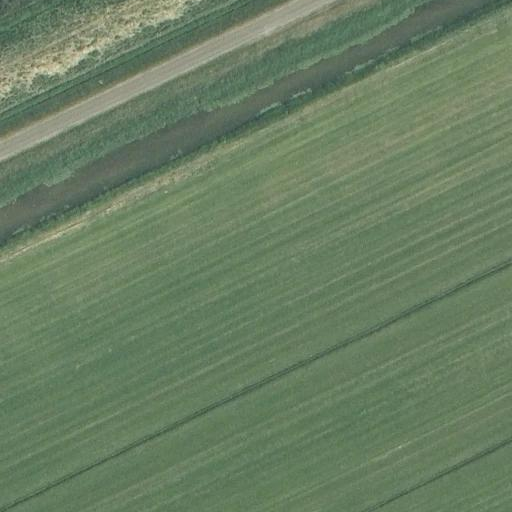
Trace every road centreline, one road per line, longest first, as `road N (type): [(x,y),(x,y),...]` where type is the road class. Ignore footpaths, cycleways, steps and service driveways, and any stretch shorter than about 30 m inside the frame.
road 1 (track): [(511,14),(0,258)]
road 2 (unclassified): [(0,150),(315,0)]
road 3 (track): [(0,70),(147,0)]
